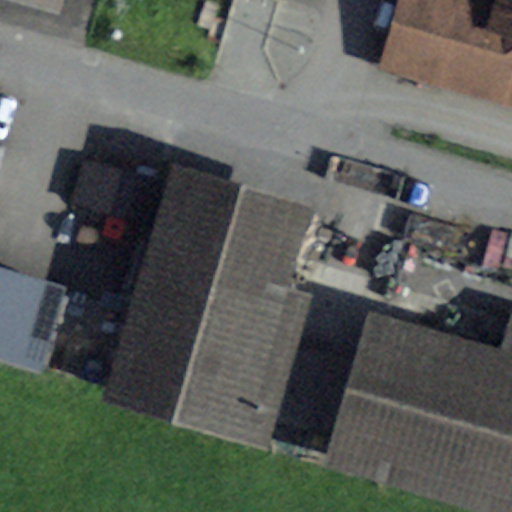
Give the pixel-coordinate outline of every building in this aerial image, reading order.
[(511,17),(508,20),(511,20),(511,32),(455,16),(459,0),(406,0),(387,63),(511,99),(511,17)] [(0,152),(2,146),(0,145),(0,355),(33,365),(55,289),(0,272),(0,152)] [(115,390),(235,425),(296,215),(176,180),(115,390)] [(405,243),(438,253),(449,220),(416,210),(405,243)] [(511,340),(506,363),(378,326),(340,456),(511,506),(511,340)]
